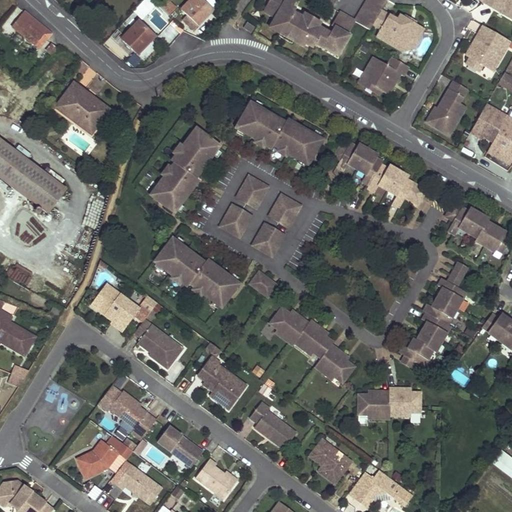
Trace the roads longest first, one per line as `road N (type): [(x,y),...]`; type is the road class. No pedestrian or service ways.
road 1 (residential): [(391,125),(266,56),(238,50),(131,76),(38,0)]
road 2 (residential): [(0,445),(60,345),(78,335),(104,344),(270,471)]
road 3 (residential): [(391,125),(441,41),(441,14),(430,0)]
road 4 (residential): [(511,200),(391,125)]
